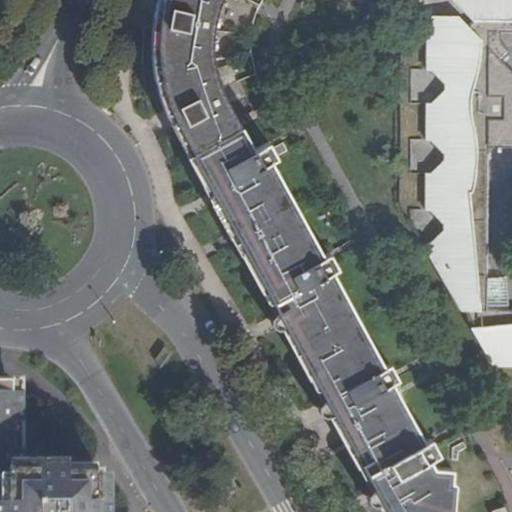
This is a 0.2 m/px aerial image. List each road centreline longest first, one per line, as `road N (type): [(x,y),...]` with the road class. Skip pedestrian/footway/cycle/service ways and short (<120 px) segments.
road 1 (secondary): [(290,511),(124,249)]
road 2 (secondary): [(50,318),(168,511)]
road 3 (secondary): [(124,249),(130,213),(103,145),(74,122),(39,111)]
